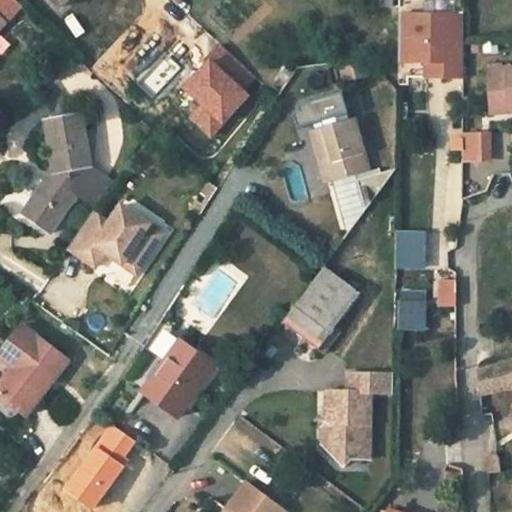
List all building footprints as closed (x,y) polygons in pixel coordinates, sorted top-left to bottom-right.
[(0,0),(0,30),(25,5),(19,0),(0,0)] [(169,0),(134,0),(162,25),(178,8),(169,0)] [(399,18),(398,64),(425,64),(445,64),(445,79),(464,79),(464,19),(399,18)] [(207,60),(210,63),(187,89),(205,105),(193,118),(212,135),(248,97),(242,91),(255,76),(221,45),(207,60)] [(341,70),(344,83),(369,77),(366,64),(341,70)] [(445,79),(445,64),(425,64),(425,78),(445,79)] [(491,110),(511,108),(511,69),(489,71),(491,110)] [(458,132),(458,80),(428,80),(428,132),(458,132)] [(302,128),(322,122),(343,115),(338,100),(297,112),(302,128)] [(324,128),(344,121),(343,115),(322,122),(324,128)] [(52,234),(79,195),(72,190),(78,181),(76,170),(91,167),(82,116),(47,122),(55,169),(24,214),(52,234)] [(344,121),(324,128),(313,131),(329,186),(370,173),(353,119),(344,121)] [(482,136),(464,137),(466,164),(484,163),(482,136)] [(111,181),(91,167),(76,170),(78,181),(72,190),(79,195),(95,206),(111,181)] [(367,211),(397,171),(358,181),(367,211)] [(111,224),(95,212),(70,249),(98,267),(107,253),(139,274),(160,242),(146,233),(151,225),(123,206),(111,224)] [(165,234),(151,225),(146,233),(160,242),(165,234)] [(360,294),(325,267),(283,323),(319,349),(335,327),(360,294)] [(432,309),(452,309),(452,280),(433,280),(432,309)] [(69,362),(24,327),(0,357),(0,359),(14,370),(0,388),(0,396),(27,417),(69,362)] [(341,332),(335,327),(319,349),(326,354),(341,332)] [(179,419),(216,368),(181,342),(166,361),(169,363),(146,395),(179,419)] [(511,361),(481,371),(481,395),(511,389),(511,361)] [(331,438),(324,445),(344,467),(352,460),(370,460),(371,394),(393,395),(393,376),(348,375),(348,393),(328,392),(327,422),(328,424),(331,426),(331,438)] [(487,460),(489,473),(501,473),(501,460),(495,456),(490,457),(487,460)] [(283,511),(246,485),(228,511),(283,511)] [(61,496),(51,511),(87,511),(61,496)]
